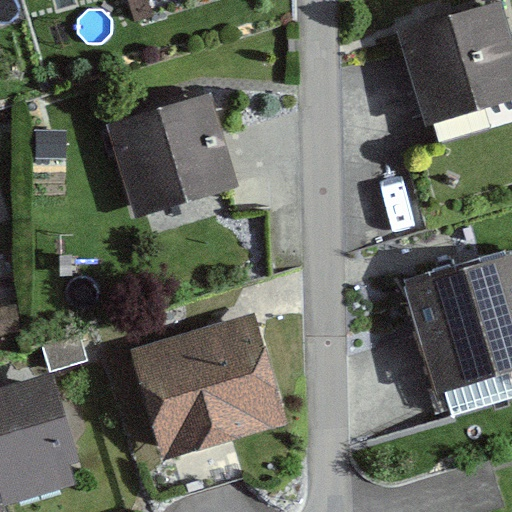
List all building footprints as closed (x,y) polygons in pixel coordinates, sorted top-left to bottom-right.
[(149,0),(155,15),(203,0),(149,0)] [(408,34),(434,126),(511,103),(511,64),(497,9),(408,34)] [(118,126),(142,207),(231,181),(207,100),(118,126)] [(417,293),(454,416),(511,398),(511,264),(485,273),(482,265),(439,279),(441,286),(417,293)] [(276,416),(249,325),(143,356),(170,448),(276,416)] [(6,511),(0,489),(0,472),(66,453),(46,386),(0,400),(0,511),(6,511)]
